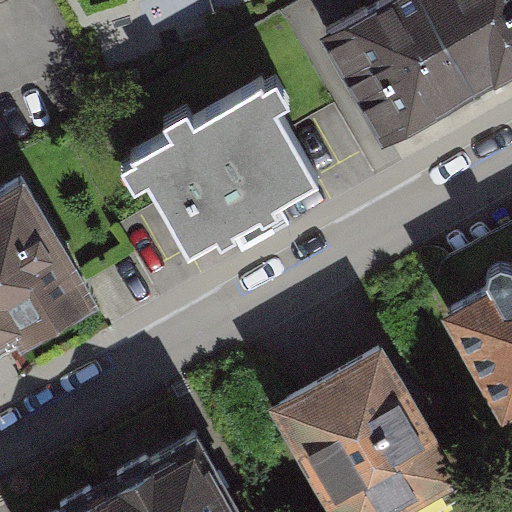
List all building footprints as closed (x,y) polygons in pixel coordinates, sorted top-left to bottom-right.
[(511,0),(376,0),(325,29),(391,144),(511,75),(511,0)] [(262,78),(133,152),(192,255),(321,181),(262,78)] [(29,174),(0,190),(0,364),(104,305),(29,174)] [(511,273),(441,311),(497,416),(511,407),(511,273)] [(386,335),(269,400),(332,511),(418,511),(470,483),(386,335)] [(238,511),(201,442),(66,511),(238,511)]
